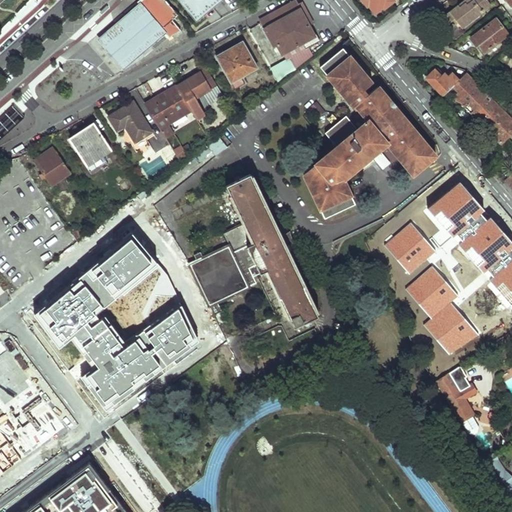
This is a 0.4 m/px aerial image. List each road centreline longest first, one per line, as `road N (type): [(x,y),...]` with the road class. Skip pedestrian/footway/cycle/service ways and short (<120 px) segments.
road 1 (residential): [(0,319),(135,215),(180,271),(216,339),(0,502)]
road 2 (residential): [(268,0),(56,122)]
road 3 (tertiary): [(371,43),(511,208)]
road 4 (residential): [(395,25),(511,80)]
